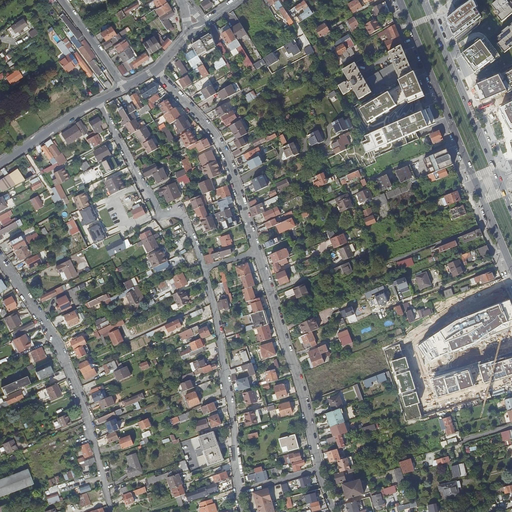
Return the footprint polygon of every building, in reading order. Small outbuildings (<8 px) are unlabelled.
[(153,0),(153,1),(157,8),(166,2),(169,1),(168,0),(153,0)] [(211,0),(206,0),(201,4),(205,10),(212,5),(211,3),(212,2),(212,1),(211,0)] [(287,21),(287,20),(290,24),(291,26),(293,25),(294,24),(278,0),(263,0),(267,7),(270,5),(273,3),(274,4),(275,4),(277,5),(280,10),(287,21)] [(303,8),(304,10),(308,8),(306,4),(308,3),(305,0),(302,3),(290,11),(289,11),(292,16),(295,15),(295,14),(303,8)] [(357,0),(355,0),(348,4),(353,13),(362,7),(357,0)] [(511,0),(500,0),(492,6),(498,13),(499,12),(501,15),(498,18),(503,23),(511,15),(511,0)] [(377,18),(385,13),(386,16),(390,13),(387,7),(383,10),(382,8),(387,6),(385,1),(373,8),(376,13),(371,15),(374,20),(375,19),(377,18)] [(456,12),(447,20),(453,35),(454,35),(455,35),(479,16),(480,15),(476,6),(472,1),(456,12)] [(171,9),(166,2),(157,8),(155,10),(159,17),(163,15),(171,9)] [(138,6),(136,3),(127,9),(126,9),(125,8),(121,10),(126,17),(129,15),(128,13),(129,12),(130,11),(138,6)] [(297,24),(315,13),(314,12),(312,13),(308,8),(304,10),(306,12),(297,18),(296,17),(294,18),(297,22),(297,24)] [(175,13),(175,12),(173,9),(163,15),(159,17),(158,18),(160,22),(166,31),(171,27),(166,19),(174,15),(173,14),(175,13)] [(126,17),(121,10),(116,14),(121,21),(126,17)] [(77,34),(75,32),(62,14),(59,16),(62,20),(72,34),(73,36),(76,39),(77,40),(81,37),(79,33),(77,34)] [(387,25),(393,21),(391,15),(384,20),(387,25)] [(351,33),(362,27),(361,25),(359,26),(354,17),(348,21),(352,29),(350,30),(351,33)] [(24,19),(12,27),(17,33),(28,26),(24,19)] [(372,33),(380,28),(376,20),(375,19),(374,20),(367,24),(372,33)] [(221,34),(231,28),(228,24),(219,30),(221,34)] [(237,40),(247,34),(240,24),(230,29),(236,39),(237,40)] [(329,31),(325,24),(316,29),(320,37),(329,31)] [(396,47),(402,43),(395,24),(376,35),(377,38),(386,33),(388,40),(385,42),(390,52),(396,48),(396,47)] [(503,43),(499,46),(506,55),(511,50),(511,49),(511,47),(511,26),(503,34),(504,35),(499,39),(503,43)] [(116,35),(111,27),(101,33),(106,41),(116,35)] [(35,29),(28,34),(31,39),(38,35),(35,29)] [(227,45),(236,39),(230,29),(221,35),(227,45)] [(57,37),(55,34),(53,31),(49,34),(53,40),(54,40),(57,37)] [(124,35),(121,32),(116,35),(106,41),(101,45),(102,47),(104,45),(106,48),(117,41),(116,40),(124,35)] [(160,46),(164,50),(171,42),(165,36),(163,39),(164,40),(163,41),(161,39),(161,38),(159,37),(160,36),(158,34),(153,34),(160,46)] [(208,53),(217,48),(216,47),(211,34),(201,41),(208,53)] [(159,45),(153,35),(142,43),(147,51),(148,53),(159,45)] [(335,49),(339,55),(341,54),(344,59),(350,56),(349,55),(354,53),(351,48),(347,51),(344,47),(346,46),(343,43),(350,39),(348,35),(335,43),(338,47),(335,49)] [(70,45),(64,37),(62,38),(60,40),(61,42),(67,50),(69,52),(72,50),(68,45),(70,45)] [(129,47),(125,41),(127,40),(126,39),(114,47),(119,54),(129,47)] [(253,72),(256,70),(253,65),(236,39),(227,45),(231,51),(236,49),(243,61),(245,60),(253,72)] [(474,72),(495,60),(484,40),(463,51),(474,72)] [(200,59),(209,54),(208,53),(201,41),(192,46),(194,50),(200,59)] [(293,55),(297,53),(304,48),(300,41),(292,46),(295,49),(291,52),(293,55)] [(67,50),(61,42),(57,44),(56,45),(62,53),(67,50)] [(103,74),(92,60),(83,48),(80,44),(77,47),(87,61),(95,73),(96,72),(99,77),(103,74)] [(91,49),(88,45),(87,44),(83,48),(92,60),(95,58),(89,50),(91,49)] [(227,54),(221,44),(216,47),(217,48),(223,58),(214,63),(216,66),(215,67),(217,70),(227,65),(236,81),(238,80),(224,56),(227,54)] [(373,95),(413,72),(401,45),(396,48),(390,52),(389,52),(392,59),(389,60),(391,64),(365,79),(355,63),(343,70),(349,81),(346,82),(345,82),(339,86),(344,94),(350,90),(352,88),(352,87),(359,99),(372,92),(373,95)] [(133,55),(130,51),(132,50),(134,49),(132,46),(129,47),(119,54),(124,63),(133,57),(135,59),(137,58),(135,54),(133,55)] [(489,49),(496,57),(499,55),(492,46),(489,49)] [(71,55),(69,52),(67,50),(62,53),(66,58),(71,55)] [(191,66),(201,61),(200,59),(194,50),(185,56),(191,66)] [(75,51),(71,54),(87,75),(91,72),(75,51)] [(148,59),(144,53),(137,58),(135,59),(130,63),(134,69),(148,59)] [(273,53),(253,65),(256,70),(265,64),(268,68),(277,62),(277,60),(273,53)] [(77,64),(71,55),(66,58),(59,63),(64,70),(66,72),(77,64)] [(134,69),(130,63),(135,59),(133,57),(124,63),(125,65),(124,66),(127,69),(128,68),(129,71),(132,68),(134,70),(135,69),(134,69)] [(183,77),(191,72),(189,70),(190,70),(187,65),(184,67),(180,61),(178,59),(173,61),(180,70),(179,71),(183,77)] [(121,65),(116,68),(118,70),(122,76),(126,73),(121,65)] [(204,78),(209,75),(203,65),(198,68),(204,78)] [(489,95),(491,100),(511,90),(511,67),(479,81),(485,97),(489,95)] [(14,73),(8,77),(12,84),(18,80),(14,73)] [(191,84),(187,76),(180,80),(184,88),(191,84)] [(112,87),(108,81),(104,84),(108,89),(111,88),(112,87)] [(144,98),(161,87),(155,81),(154,82),(156,85),(155,86),(153,84),(140,91),(144,98)] [(96,83),(93,85),(100,93),(102,91),(96,83)] [(202,102),(216,94),(211,85),(201,91),(204,97),(203,97),(204,98),(201,99),(202,102)] [(224,99),(236,93),(231,85),(219,92),(221,96),(222,95),(224,99)] [(398,86),(358,107),(367,123),(400,106),(398,103),(405,100),(398,86)] [(246,94),(249,101),(258,97),(254,90),(246,94)] [(136,93),(130,96),(138,110),(137,110),(141,115),(147,111),(150,109),(147,104),(143,107),(140,102),(141,101),(136,93)] [(158,99),(155,95),(146,100),(151,108),(152,107),(151,105),(150,104),(152,103),(158,99)] [(164,114),(173,109),(171,105),(170,106),(168,104),(169,103),(167,99),(158,105),(164,114)] [(215,109),(220,118),(231,112),(226,103),(215,109)] [(133,105),(124,110),(131,121),(135,119),(136,119),(132,113),(136,110),(133,105)] [(125,125),(131,121),(122,106),(118,108),(125,121),(121,123),(123,126),(125,125)] [(173,122),(181,117),(175,108),(173,109),(164,114),(170,124),(173,122)] [(366,150),(437,126),(432,110),(365,133),(367,140),(363,141),(366,150)] [(226,125),(237,119),(232,111),(231,112),(221,117),(226,125)] [(164,115),(156,119),(159,124),(167,120),(164,115)] [(180,133),(189,127),(183,116),(181,117),(173,122),(180,133)] [(94,132),(96,136),(97,135),(103,132),(99,126),(102,124),(98,118),(95,120),(96,123),(90,126),(94,131),(94,132)] [(334,128),(345,123),(342,118),(331,123),(334,128)] [(134,133),(141,129),(138,125),(135,119),(131,121),(125,125),(129,131),(131,130),(133,134),(134,133)] [(234,133),(243,127),(240,120),(229,126),(232,130),(234,133)] [(80,122),(76,124),(84,136),(83,136),(84,137),(87,141),(89,140),(96,136),(94,132),(94,131),(87,136),(86,134),(87,133),(86,131),(84,128),(80,122)] [(343,131),(347,129),(345,123),(334,128),(336,133),(342,130),(343,131)] [(70,130),(62,135),(68,145),(76,140),(77,141),(78,140),(77,139),(82,136),(75,126),(72,128),(71,127),(69,128),(70,130)] [(140,142),(150,136),(145,126),(141,129),(134,133),(140,142)] [(168,142),(172,140),(173,140),(166,127),(161,129),(168,142)] [(237,139),(247,134),(243,127),(234,133),(235,135),(235,136),(237,139)] [(187,147),(195,143),(196,142),(194,137),(193,137),(189,130),(181,135),(187,147)] [(434,143),(443,139),(439,130),(437,131),(430,134),(434,143)] [(309,140),(319,136),(316,131),(307,135),(309,140)] [(255,146),(266,140),(267,142),(277,137),(276,135),(275,136),(275,135),(272,137),(269,138),(267,134),(253,142),(255,146)] [(283,144),(287,142),(283,134),(279,136),(283,144)] [(345,135),(345,134),(339,136),(341,139),(337,140),(338,141),(331,145),(336,154),(346,149),(344,145),(349,143),(345,135)] [(99,145),(102,144),(97,135),(96,136),(89,140),(94,147),(99,144),(99,145)] [(312,146),(318,142),(319,144),(323,141),(320,135),(319,136),(309,140),(312,146)] [(143,144),(151,139),(150,136),(140,142),(144,148),(145,148),(143,144)] [(200,152),(211,147),(206,137),(196,142),(195,143),(200,152)] [(239,149),(246,145),(242,137),(234,141),(239,149)] [(148,154),(157,149),(151,139),(143,144),(145,148),(148,154)] [(285,152),(296,147),(293,142),(282,148),(285,152)] [(511,161),(506,143),(498,145),(505,166),(511,164),(511,161)] [(57,163),(45,146),(42,148),(53,164),(54,164),(57,163)] [(106,146),(94,153),(99,162),(111,155),(106,146)] [(60,154),(55,147),(50,151),(59,164),(58,165),(60,166),(64,164),(59,155),(60,154)] [(246,159),(255,154),(255,153),(260,150),(258,147),(244,155),(246,159)] [(287,158),(293,155),(294,156),(299,154),(296,147),(285,152),(287,158)] [(261,161),(277,153),(275,148),(259,156),(261,161)] [(203,167),(215,161),(216,161),(211,150),(198,156),(203,167)] [(67,163),(62,153),(60,154),(59,155),(64,164),(67,163)] [(114,158),(107,162),(110,168),(118,164),(114,158)] [(189,166),(186,158),(179,162),(182,169),(184,168),(184,170),(175,174),(177,178),(187,174),(190,173),(188,167),(189,166)] [(81,159),(78,161),(83,172),(86,170),(85,167),(83,163),(81,159)] [(212,178),(221,174),(215,161),(203,167),(202,167),(205,175),(208,173),(210,179),(212,178)] [(238,166),(242,174),(251,169),(247,162),(238,166)] [(59,167),(57,163),(43,171),(44,172),(45,171),(47,173),(54,169),(59,167)] [(153,173),(153,174),(163,170),(162,168),(158,170),(155,164),(150,167),(142,171),(145,177),(153,173)] [(401,183),(411,178),(412,181),(416,180),(410,165),(396,171),(401,183)] [(93,168),(81,175),(83,178),(95,172),(93,168)] [(455,172),(456,172),(455,168),(454,168),(447,171),(446,170),(445,171),(444,169),(433,173),(436,180),(455,172)] [(60,185),(69,180),(63,169),(54,174),(56,179),(53,181),(56,187),(59,186),(60,185)] [(17,170),(8,175),(15,185),(24,181),(17,170)] [(158,183),(168,178),(163,170),(153,174),(158,183)] [(346,181),(360,175),(358,170),(357,171),(340,178),(343,185),(347,183),(346,181)] [(316,188),(335,180),(334,179),(333,179),(332,177),(326,180),(323,173),(315,176),(317,179),(313,181),(316,188)] [(184,184),(189,181),(187,174),(177,178),(179,183),(183,181),(184,184)] [(0,187),(3,192),(15,185),(8,175),(0,180),(0,187)] [(108,181),(109,185),(108,186),(108,185),(106,186),(107,189),(110,187),(114,194),(127,188),(121,175),(108,181)] [(257,191),(271,185),(269,180),(267,181),(266,179),(265,179),(262,175),(252,180),(257,191)] [(387,175),(377,179),(382,191),(392,187),(387,175)] [(33,190),(42,186),(38,177),(30,180),(32,184),(31,184),(33,190)] [(204,194),(209,192),(213,191),(215,190),(213,184),(210,179),(199,184),(204,194)] [(278,188),(290,182),(288,179),(287,180),(287,179),(276,184),(278,188)] [(386,200),(414,188),(411,182),(383,193),(387,203),(387,202),(386,200)] [(178,192),(175,183),(158,189),(160,194),(164,193),(167,201),(180,196),(179,195),(178,192)] [(280,192),(289,188),(289,186),(290,186),(288,183),(278,188),(280,192)] [(55,188),(59,195),(63,193),(59,186),(56,187),(55,188)] [(217,195),(228,190),(226,186),(215,190),(213,191),(215,194),(217,194),(217,195)] [(372,198),(368,189),(357,194),(359,198),(360,197),(362,202),(372,198)] [(222,199),(230,196),(228,190),(217,195),(218,197),(221,196),(222,199)] [(448,205),(460,200),(457,191),(444,196),(448,205)] [(89,201),(85,193),(74,198),(80,210),(90,206),(88,202),(89,201)] [(375,207),(387,203),(383,193),(372,198),(373,201),(375,207)] [(352,207),(348,198),(346,194),(344,195),(326,203),(328,207),(337,203),(339,206),(340,206),(342,211),(352,207)] [(228,209),(226,205),(233,202),(231,195),(215,202),(219,212),(228,209)] [(195,209),(204,206),(200,196),(191,199),(190,200),(190,201),(191,200),(194,208),(193,208),(194,210),(195,209)] [(270,204),(279,200),(277,196),(268,200),(270,204)] [(34,202),(38,210),(42,207),(38,200),(34,202)] [(141,207),(140,207),(139,203),(132,207),(133,210),(133,211),(136,218),(137,217),(138,219),(139,218),(138,216),(144,213),(141,207)] [(253,217),(262,213),(264,212),(261,203),(250,208),(251,213),(253,217)] [(92,211),(90,206),(80,210),(87,225),(97,220),(95,215),(96,215),(94,210),(92,211)] [(201,219),(208,217),(204,206),(195,209),(197,216),(199,216),(201,219)] [(454,219),(466,215),(463,206),(450,211),(454,219)] [(227,218),(232,216),(229,208),(228,209),(222,211),(223,214),(224,215),(225,216),(226,215),(227,217),(227,218)] [(266,220),(275,216),(271,209),(264,212),(262,213),(266,220)] [(367,226),(376,223),(370,209),(362,212),(367,226)] [(218,216),(223,214),(222,211),(219,212),(215,214),(218,222),(220,221),(218,216)] [(207,232),(216,228),(211,215),(208,217),(201,219),(202,224),(204,223),(207,232)] [(228,228),(238,225),(235,217),(226,221),(228,228)] [(295,226),(294,224),(291,218),(277,225),(276,225),(279,231),(280,233),(295,226)] [(266,229),(276,225),(277,225),(274,219),(265,223),(266,226),(264,228),(264,227),(259,229),(260,232),(266,229)] [(79,231),(73,220),(67,223),(68,225),(71,224),(74,229),(71,231),(70,231),(72,235),(79,232),(79,231)] [(98,225),(88,229),(95,244),(106,239),(103,234),(105,233),(103,228),(100,229),(98,225)] [(332,228),(326,230),(330,239),(331,238),(336,236),(332,228)] [(259,237),(268,233),(266,229),(260,232),(258,233),(259,237)] [(457,238),(458,241),(459,245),(460,245),(464,243),(482,235),(479,229),(457,238)] [(336,236),(331,238),(335,248),(347,242),(343,234),(336,236)] [(231,244),(228,235),(220,237),(220,238),(222,247),(231,244)] [(146,239),(142,241),(148,253),(159,248),(153,236),(151,237),(146,239)] [(14,252),(26,246),(21,237),(10,243),(14,252)] [(271,247),(280,242),(278,237),(268,241),(271,247)] [(438,254),(459,245),(458,241),(455,241),(436,249),(438,254)] [(117,253),(125,249),(122,242),(118,245),(116,242),(109,245),(108,246),(105,247),(109,255),(110,257),(114,255),(113,252),(116,251),(117,253)] [(353,256),(349,245),(338,249),(343,261),(353,256)] [(464,266),(481,259),(480,258),(490,254),(486,245),(461,256),(464,266)] [(31,255),(26,246),(14,252),(19,261),(31,255)] [(46,261),(65,252),(63,247),(44,256),(46,261)] [(233,253),(231,248),(230,248),(230,249),(219,252),(218,252),(203,256),(204,259),(206,264),(214,262),(212,257),(215,257),(217,257),(219,255),(220,257),(221,256),(221,257),(223,257),(223,256),(233,253)] [(286,258),(289,257),(285,249),(270,255),(274,263),(286,258)] [(151,261),(164,255),(162,250),(148,256),(150,261),(151,261)] [(37,255),(25,261),(30,269),(41,263),(37,255)] [(151,261),(155,268),(167,262),(163,255),(164,255),(151,261)] [(286,258),(272,265),(274,269),(275,273),(280,271),(278,267),(288,262),(286,258)] [(396,271),(410,265),(408,259),(393,265),(396,271)] [(56,267),(61,278),(66,276),(75,272),(69,260),(56,267)] [(458,260),(448,264),(453,277),(464,273),(461,267),(460,267),(458,260)] [(154,269),(153,269),(154,270),(156,270),(157,272),(169,266),(167,262),(155,268),(154,269)] [(338,278),(352,272),(348,262),(334,269),(338,278)] [(241,276),(251,274),(248,266),(236,269),(238,277),(241,276)] [(289,281),(284,270),(282,271),(283,272),(276,275),(281,285),(289,281)] [(482,284),(494,279),(491,271),(473,278),(475,282),(481,280),(482,284)] [(66,276),(61,278),(63,282),(67,280),(77,275),(75,272),(66,276)] [(182,273),(168,280),(171,284),(175,282),(178,288),(187,284),(182,273)] [(425,273),(415,276),(420,289),(431,285),(429,280),(428,280),(425,273)] [(245,289),(251,287),(254,286),(251,274),(241,276),(245,289)] [(406,276),(397,279),(400,289),(410,286),(406,276)] [(125,285),(127,290),(133,287),(134,287),(131,279),(124,283),(125,285)] [(83,284),(72,289),(74,293),(85,287),(83,284)] [(298,298),(308,294),(304,284),(294,288),(298,298)] [(60,286),(40,297),(42,301),(63,291),(60,286)] [(365,296),(384,289),(383,286),(364,293),(365,296)] [(127,290),(101,302),(105,310),(114,305),(113,303),(118,300),(126,297),(128,299),(141,293),(141,292),(137,294),(133,287),(127,290)] [(250,301),(255,299),(251,287),(245,289),(242,289),(244,294),(241,295),(242,297),(244,296),(246,302),(250,301)] [(287,298),(296,294),(298,298),(294,288),(284,292),(287,298)] [(453,295),(451,289),(443,291),(445,298),(453,295)] [(182,291),(173,295),(177,304),(179,308),(189,304),(187,300),(188,300),(185,294),(184,294),(182,291)] [(144,300),(141,293),(128,299),(131,306),(136,304),(136,305),(143,302),(144,300)] [(387,302),(384,294),(381,295),(380,293),(374,296),(379,306),(383,304),(386,303),(387,302)] [(228,307),(225,295),(220,296),(221,300),(217,301),(220,309),(228,307)] [(70,307),(65,296),(61,298),(62,300),(57,302),(61,312),(70,307)] [(103,296),(85,304),(87,309),(99,303),(98,302),(105,299),(103,296)] [(3,301),(9,311),(17,307),(11,297),(3,301)] [(128,299),(126,297),(118,300),(120,303),(124,312),(132,308),(131,306),(128,299)] [(250,301),(246,302),(248,306),(252,305),(254,313),(263,310),(262,306),(263,306),(261,298),(255,299),(250,301)] [(457,320),(418,346),(424,365),(436,357),(476,343),(511,328),(511,305),(510,300),(457,320)] [(410,323),(414,321),(410,311),(407,303),(403,304),(409,320),(410,323)] [(398,316),(403,314),(400,305),(395,307),(398,316)] [(341,310),(344,318),(356,313),(353,306),(341,310)] [(203,309),(190,314),(192,318),(204,312),(203,309)] [(421,319),(434,313),(433,310),(430,311),(430,310),(424,312),(423,309),(418,311),(421,319)] [(267,325),(263,310),(254,313),(253,314),(256,324),(255,324),(255,325),(253,325),(253,326),(251,326),(247,327),(248,331),(256,328),(267,325)] [(14,313),(4,318),(10,330),(20,324),(14,313)] [(79,322),(75,315),(65,319),(69,327),(79,322)] [(98,328),(109,323),(106,316),(95,321),(98,328)] [(310,332),(318,329),(313,319),(300,325),(304,335),(310,332)] [(125,324),(122,320),(98,332),(100,336),(100,338),(105,347),(108,346),(102,335),(109,332),(111,336),(115,345),(123,341),(118,331),(117,328),(125,324)] [(179,320),(153,331),(155,334),(164,329),(165,330),(167,329),(169,332),(182,326),(181,324),(182,323),(181,322),(180,322),(179,320)] [(32,322),(13,332),(16,339),(12,341),(18,353),(29,346),(30,345),(30,344),(29,343),(29,342),(28,341),(27,341),(26,341),(25,339),(26,339),(24,335),(22,332),(34,325),(32,322)] [(270,330),(268,324),(267,325),(256,328),(258,334),(257,335),(259,341),(261,342),(271,339),(269,334),(268,331),(270,330)] [(195,327),(179,334),(182,340),(185,339),(184,337),(186,336),(187,338),(194,335),(194,334),(200,332),(202,338),(203,339),(211,335),(209,331),(209,332),(206,326),(199,329),(197,326),(195,327)] [(339,338),(349,334),(347,330),(337,334),(339,338)] [(311,346),(316,345),(310,332),(304,335),(301,337),(304,345),(309,342),(311,346)] [(343,347),(350,343),(352,342),(349,334),(339,339),(343,347)] [(71,342),(75,350),(82,346),(86,344),(83,336),(71,342)] [(181,354),(182,357),(192,353),(194,352),(204,347),(200,339),(190,343),(193,349),(190,350),(190,349),(181,354)] [(273,347),(272,343),(260,346),(263,359),(275,355),(275,354),(274,355),(272,347),(273,347)] [(316,366),(324,363),(323,359),(322,359),(320,354),(328,351),(325,344),(318,347),(318,348),(308,352),(310,358),(312,362),(311,362),(311,363),(310,364),(312,368),(316,366)] [(399,345),(384,350),(406,421),(421,416),(399,345)] [(86,355),(82,346),(75,350),(79,358),(86,355)] [(43,353),(41,347),(35,349),(30,352),(35,362),(45,357),(47,356),(45,352),(43,353)] [(201,359),(205,367),(210,365),(214,363),(211,355),(201,359)] [(511,355),(480,365),(485,382),(511,374),(511,355)] [(79,365),(87,381),(97,375),(94,369),(92,369),(87,361),(79,365)] [(110,372),(123,366),(122,363),(117,366),(115,361),(107,365),(110,372)] [(148,362),(140,365),(142,371),(150,369),(148,362)] [(250,376),(255,374),(252,365),(252,362),(230,369),(232,373),(248,368),(250,376)] [(205,367),(188,374),(189,377),(202,371),(203,373),(212,369),(212,370),(217,368),(215,364),(210,366),(210,365),(205,367)] [(376,374),(376,371),(382,371),(381,365),(369,367),(370,375),(376,374)] [(127,367),(115,373),(117,376),(118,376),(119,377),(120,380),(131,375),(127,367)] [(468,367),(431,378),(437,397),(474,386),(468,367)] [(53,374),(50,368),(37,374),(39,380),(53,374)] [(264,384),(277,380),(274,370),(265,372),(266,376),(263,377),(264,384)] [(30,384),(27,377),(2,389),(5,396),(30,384)] [(331,385),(342,381),(340,377),(330,381),(331,385)] [(369,379),(363,381),(366,387),(372,385),(369,379)] [(184,391),(193,388),(192,384),(193,384),(191,380),(181,384),(184,391)] [(323,395),(334,391),(331,385),(330,381),(319,385),(323,395)] [(213,382),(195,389),(196,390),(197,390),(198,392),(215,386),(213,382)] [(46,389),(51,400),(62,396),(60,391),(59,391),(55,384),(46,389)] [(287,396),(284,384),(274,387),(277,399),(287,396)] [(100,391),(103,389),(102,386),(91,391),(92,394),(100,391)] [(257,402),(253,390),(242,393),(244,400),(245,400),(247,405),(257,402)] [(0,409),(24,399),(20,391),(9,396),(11,400),(4,403),(4,404),(0,406),(0,405),(0,409)] [(99,391),(92,394),(96,403),(100,401),(105,399),(103,395),(102,395),(100,391),(99,391)] [(200,403),(196,392),(186,396),(187,399),(188,402),(190,407),(200,403)] [(141,393),(119,403),(121,408),(126,405),(127,407),(138,402),(141,401),(140,400),(143,398),(141,393)] [(105,399),(100,401),(103,409),(115,405),(111,396),(105,399)] [(333,411),(340,408),(343,407),(339,396),(329,399),(333,411)] [(281,416),(292,413),(292,412),(289,403),(289,402),(278,405),(279,409),(277,409),(278,413),(280,413),(281,416)] [(214,403),(202,407),(205,415),(217,410),(214,403)] [(331,427),(344,422),(345,422),(340,408),(333,411),(326,413),(331,427)] [(114,412),(98,419),(100,423),(116,416),(115,414),(116,413),(117,416),(122,413),(121,409),(114,412)] [(246,425),(257,422),(255,415),(258,414),(257,410),(244,413),(246,420),(245,420),(246,425)] [(55,420),(57,425),(66,421),(63,416),(55,420)] [(148,418),(139,422),(143,430),(152,427),(148,418)] [(219,418),(210,421),(212,428),(221,424),(219,418)] [(116,419),(106,423),(110,433),(120,429),(116,419)] [(66,421),(57,425),(59,429),(68,425),(66,421)] [(334,437),(345,433),(347,432),(344,422),(331,427),(330,427),(334,437)] [(451,422),(441,425),(443,430),(446,429),(448,435),(455,433),(451,422)] [(204,451),(218,446),(217,443),(213,431),(199,436),(203,448),(204,451)] [(116,432),(107,435),(110,443),(119,439),(116,432)] [(339,448),(345,446),(343,438),(346,437),(345,433),(334,437),(328,438),(329,443),(337,440),(339,448)] [(130,435),(119,439),(123,449),(134,445),(130,435)] [(289,451),(299,448),(295,435),(279,439),(281,447),(282,447),(283,452),(289,451)] [(441,449),(457,444),(456,439),(440,443),(441,449)] [(3,450),(12,445),(11,445),(12,445),(10,441),(1,445),(3,450)] [(92,455),(87,444),(80,447),(82,451),(80,451),(81,453),(82,452),(83,453),(85,458),(91,456),(92,455)] [(12,445),(3,450),(5,455),(14,451),(12,445)] [(218,446),(204,451),(205,454),(209,466),(223,461),(219,449),(218,446)] [(331,462),(341,459),(338,451),(347,449),(346,446),(345,446),(339,448),(327,452),(331,462)] [(292,463),(302,460),(299,451),(288,454),(284,455),(286,462),(282,463),(283,465),(289,464),(291,463),(292,463)] [(142,473),(136,454),(128,456),(132,468),(127,470),(129,478),(142,473)] [(84,462),(79,464),(83,475),(90,473),(90,471),(89,472),(87,468),(85,470),(84,467),(86,466),(95,462),(94,458),(92,458),(84,462)] [(348,465),(346,458),(338,460),(340,467),(338,468),(340,472),(342,472),(346,471),(350,470),(348,465)] [(413,472),(410,459),(399,462),(403,474),(409,472),(413,472)] [(186,460),(177,463),(177,466),(180,465),(181,467),(179,467),(180,469),(182,469),(183,472),(189,469),(186,460)] [(294,471),(301,469),(300,465),(305,464),(304,460),(302,460),(292,463),(294,471)] [(279,473),(282,472),(282,469),(290,467),(289,464),(283,465),(277,467),(279,473)] [(456,475),(457,477),(466,475),(463,464),(458,465),(460,474),(456,475)] [(399,485),(404,483),(399,467),(394,469),(399,485)] [(26,470),(0,480),(0,496),(32,485),(26,470)] [(74,470),(64,472),(66,479),(75,477),(74,470)] [(256,483),(265,480),(262,471),(256,473),(248,475),(249,479),(255,478),(256,483)] [(166,478),(175,475),(173,472),(169,474),(169,473),(156,478),(155,476),(147,479),(149,485),(166,478)] [(226,472),(214,476),(216,483),(229,478),(226,472)] [(340,472),(334,474),(337,484),(345,481),(342,472),(340,472)] [(175,475),(166,478),(170,489),(171,488),(181,485),(178,474),(175,475)] [(61,475),(48,479),(50,485),(63,481),(61,475)] [(310,476),(301,479),(302,486),(312,483),(310,476)] [(347,499),(363,494),(359,479),(343,484),(347,499)] [(284,492),(290,490),(288,482),(282,484),(284,492)] [(443,490),(445,499),(462,494),(461,489),(457,490),(455,482),(438,486),(440,491),(443,490)] [(218,489),(216,483),(205,487),(205,488),(205,489),(206,492),(218,489)] [(81,493),(92,490),(90,484),(79,487),(81,493)] [(511,484),(492,490),(493,494),(505,491),(506,493),(511,491),(511,484)] [(181,485),(171,488),(174,496),(173,496),(174,498),(184,494),(181,485)] [(394,486),(371,492),(374,507),(383,505),(380,494),(383,493),(383,496),(396,492),(394,486)] [(123,495),(129,493),(127,487),(121,489),(123,495)] [(205,489),(186,495),(188,501),(200,497),(199,495),(207,493),(205,489)] [(58,493),(47,497),(50,504),(61,500),(58,493)] [(131,493),(123,496),(127,505),(135,502),(131,493)] [(310,504),(318,502),(315,493),(305,496),(307,504),(310,504)] [(86,494),(76,497),(81,508),(90,504),(86,494)] [(318,502),(310,504),(312,511),(321,509),(319,501),(318,502)] [(356,501),(346,504),(347,508),(346,508),(347,511),(348,511),(359,511),(357,506),(356,501)] [(403,506),(396,507),(397,511),(417,506),(416,504),(415,502),(403,506)] [(258,506),(259,511),(274,511),(271,503),(258,506)]
